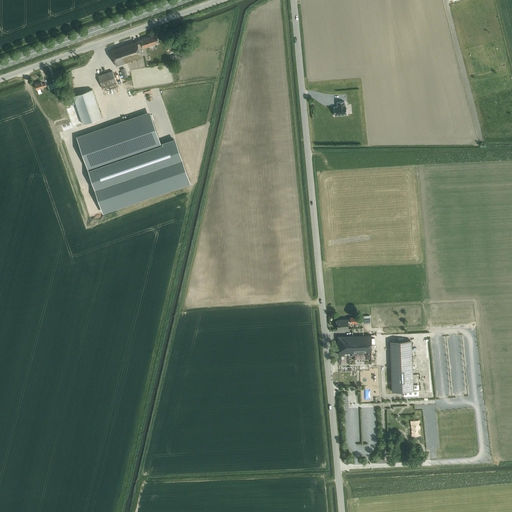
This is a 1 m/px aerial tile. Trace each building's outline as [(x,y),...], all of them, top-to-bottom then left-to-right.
[(157,35),(112,50),(117,66),(142,58),(140,49),(159,43),(157,35)] [(113,71),(98,76),(103,89),(112,85),(113,87),(118,85),(113,71)] [(93,89),(74,96),(83,124),(103,118),(93,89)] [(337,107),(334,107),(335,116),(347,115),(346,106),(345,106),(345,102),(337,102),(337,107)] [(151,116),(78,141),(87,165),(160,140),(151,116)] [(175,140),(89,170),(103,208),(188,179),(175,140)] [(337,320),(338,330),(349,329),(348,319),(337,320)] [(371,335),(338,336),(338,354),(371,352),(371,350),(381,350),(381,344),(382,344),(382,336),(376,336),(371,336),(371,335)] [(412,340),(390,341),(392,392),(414,391),(412,340)]
